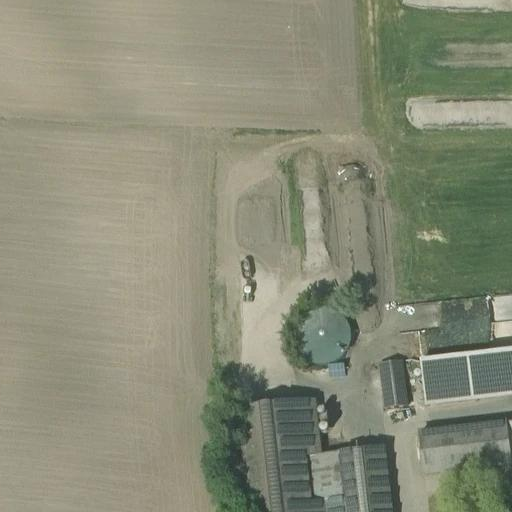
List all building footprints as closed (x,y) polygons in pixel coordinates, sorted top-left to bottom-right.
[(345,320),(337,315),(328,313),(318,314),(310,318),(303,325),(300,334),(299,344),(302,353),(308,361),(316,366),(325,368),(335,367),(343,362),(350,355),(354,347),(354,337),(351,328),(345,320)] [(511,355),(427,366),(433,413),(511,403),(511,355)] [(404,365),(381,368),(386,415),(410,412),(404,365)] [(327,404),(250,413),(262,511),(397,511),(397,448),(334,456),(327,404)] [(511,424),(425,433),(430,483),(511,474),(511,424)]
